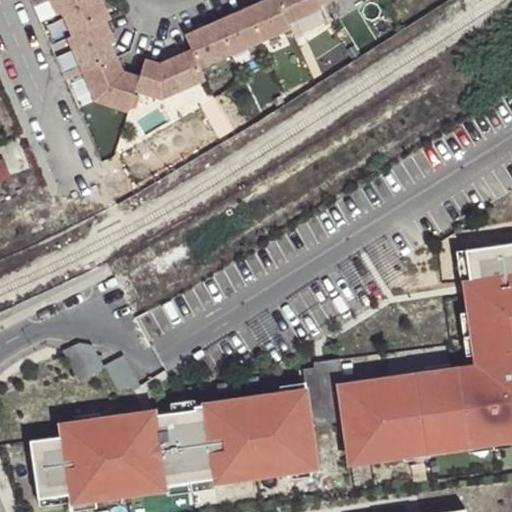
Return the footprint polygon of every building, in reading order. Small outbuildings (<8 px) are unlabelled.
[(76,35),(108,21),(113,19),(104,0),(55,0),(62,14),(66,12),(76,35)] [(291,22),(281,0),(270,0),(249,10),(263,41),(286,31),(293,26),(291,22)] [(324,3),(322,0),(281,0),(291,22),(318,10),(325,6),(324,3)] [(263,41),(249,10),(219,23),(233,54),(263,41)] [(87,72),(120,58),(113,44),(118,42),(108,21),(76,35),(72,37),(87,72)] [(233,54),(219,23),(189,36),(196,50),(203,67),(233,54)] [(203,67),(196,50),(163,65),(148,60),(142,78),(139,90),(165,98),(208,79),(203,67)] [(99,100),(132,111),(139,90),(142,78),(126,72),(120,58),(87,72),(99,100)] [(0,156),(0,179),(13,174),(6,155),(0,156)] [(511,240),(464,247),(468,278),(470,287),(470,293),(465,294),(467,309),(473,352),(479,351),(481,369),(451,373),(450,371),(428,374),(427,371),(384,377),(386,390),(376,391),(374,383),(343,388),(339,357),(319,360),(313,361),(314,366),(303,367),(305,385),(306,390),(310,424),(344,419),(348,451),(368,448),(369,457),(404,452),(404,450),(427,447),(427,449),(469,444),(468,441),(511,434),(511,240)] [(468,278),(464,247),(455,248),(459,280),(468,278)] [(473,352),(467,309),(458,311),(464,353),(473,352)] [(79,344),(62,353),(76,382),(103,369),(91,346),(79,344)] [(123,358),(103,369),(118,393),(130,387),(133,392),(140,388),(123,358)] [(281,388),(281,393),(306,390),(305,385),(281,388)] [(310,424),(306,390),(281,393),(249,398),(250,404),(238,405),(236,397),(194,402),(195,405),(156,411),(157,415),(143,417),(141,408),(100,414),(100,417),(76,420),(77,423),(60,425),(61,431),(30,437),(38,492),(69,487),(70,497),(95,494),(95,492),(125,488),(125,490),(168,484),(167,481),(213,475),(213,478),(256,472),(255,470),(309,463),(303,427),(310,426),(310,424)] [(348,451),(350,461),(369,458),(369,457),(368,448),(348,451)] [(69,487),(38,492),(39,502),(70,497),(69,487)]
